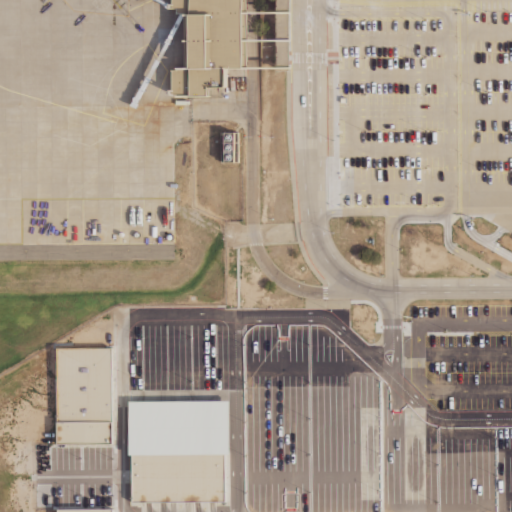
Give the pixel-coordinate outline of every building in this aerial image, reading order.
[(172,0),(173,8),(178,9),(178,13),(187,13),(188,68),(179,68),(179,70),(173,70),(174,95),(179,95),(179,97),(192,97),(212,97),(212,87),(230,87),(230,69),(250,68),(249,40),(249,12),(249,0),(172,0)] [(112,348),(55,348),(55,441),(111,441),(112,348)] [(227,401),(127,401),(128,456),(130,455),(130,500),(224,499),(224,454),(227,454),(227,401)] [(483,425),(457,425),(458,451),(483,450),(483,425)] [(477,481),(476,456),(443,457),(443,482),(477,481)] [(511,511),(511,502),(447,501),(446,511),(511,511)]
